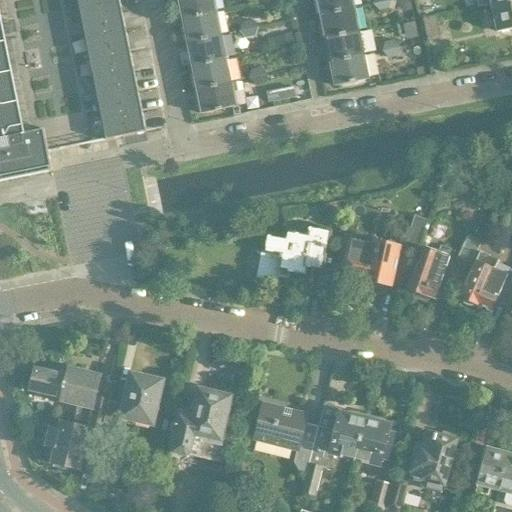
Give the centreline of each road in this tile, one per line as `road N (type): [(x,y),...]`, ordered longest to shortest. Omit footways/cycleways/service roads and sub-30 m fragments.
road 1 (residential): [(511,382),(405,353),(110,297),(71,292),(0,304)]
road 2 (residential): [(511,78),(180,144),(151,0)]
